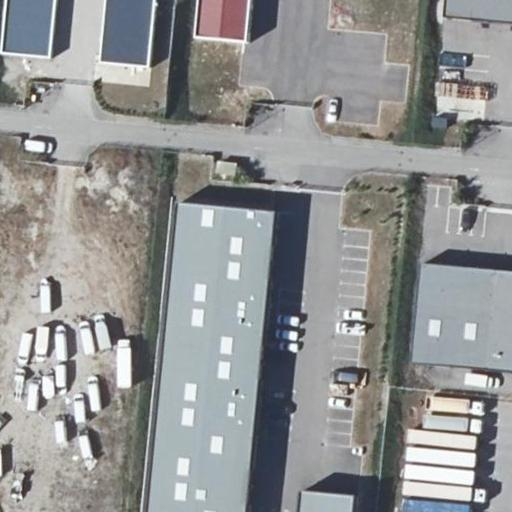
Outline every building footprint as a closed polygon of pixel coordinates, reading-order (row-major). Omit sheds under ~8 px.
[(57,0),(6,0),(2,53),(52,58),(57,0)] [(156,0),(106,0),(100,64),(149,71),(156,0)] [(196,0),(193,38),(246,43),(249,0),(196,0)] [(511,0),(447,0),(446,18),(511,24),(511,0)] [(335,108),(335,122),(377,122),(378,98),(400,99),(400,69),(381,69),(381,86),(364,85),(364,108),(335,108)] [(237,175),(237,161),(217,160),(217,174),(237,175)] [(248,511),(281,208),(183,199),(151,511),(248,511)] [(511,268),(424,260),(415,362),(511,370),(511,268)] [(356,511),(358,493),(305,486),(302,511),(356,511)]
